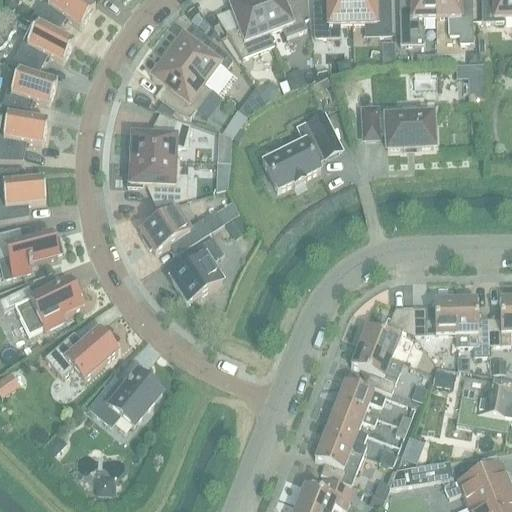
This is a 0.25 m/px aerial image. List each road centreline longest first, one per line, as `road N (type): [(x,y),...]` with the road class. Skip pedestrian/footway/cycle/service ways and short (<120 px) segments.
road 1 (residential): [(276,404),(204,371),(138,320),(94,242),(84,182),(101,78),(168,0)]
road 2 (residential): [(276,404),(323,298),(347,270),(382,251)]
road 3 (residential): [(382,251),(511,246)]
